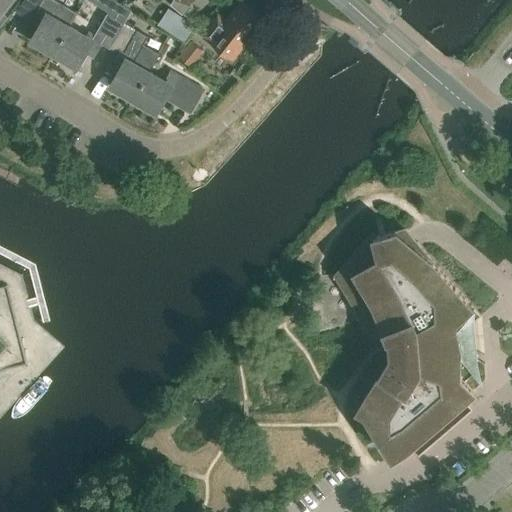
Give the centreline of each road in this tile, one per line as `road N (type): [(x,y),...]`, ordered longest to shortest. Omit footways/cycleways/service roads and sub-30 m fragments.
road 1 (residential): [(0,65),(137,146),(178,149),(219,127),(308,27)]
road 2 (tertiary): [(468,107),(347,0)]
